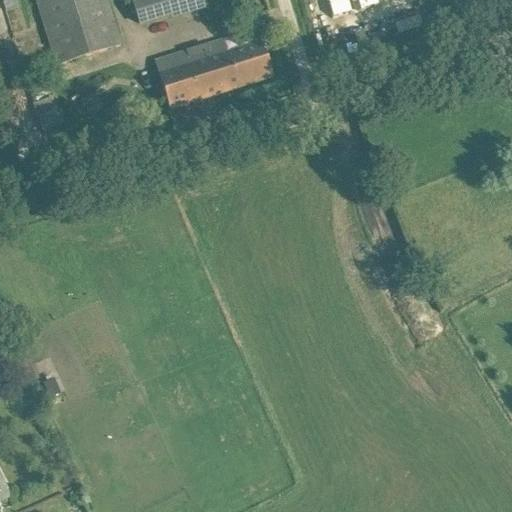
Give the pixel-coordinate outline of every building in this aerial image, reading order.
[(106,0),(35,0),(56,66),(120,47),(106,0)] [(200,0),(131,0),(140,23),(202,3),(200,0)] [(327,0),(332,18),(349,13),(350,15),(352,14),(352,15),(354,14),(353,14),(358,12),(360,12),(361,13),(362,12),(362,11),(364,11),(364,9),(378,5),(376,0),(327,0)] [(386,64),(387,65),(445,46),(444,44),(437,23),(379,42),(386,64)] [(154,62),(170,110),(273,78),(261,42),(228,52),(224,40),(210,45),(154,62)] [(54,380),(43,384),(48,398),(60,394),(54,380)] [(0,499),(8,496),(0,477),(0,499)]
